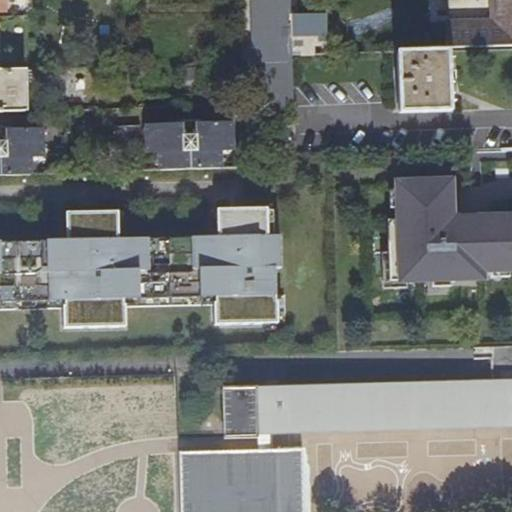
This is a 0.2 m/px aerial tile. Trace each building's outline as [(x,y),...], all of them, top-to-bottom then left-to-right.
[(260,63),(288,62),(286,0),(247,0),(249,63),(260,63)] [(511,0),(483,0),(484,20),(438,21),(438,48),(511,45),(511,0)] [(443,109),(442,50),(391,52),(392,85),(393,110),(443,109)] [(260,63),(260,106),(290,105),(288,62),(260,63)] [(0,112),(20,112),(20,68),(0,68),(0,112)] [(155,170),(216,168),(216,153),(228,153),(227,123),(195,124),(190,130),(190,136),(178,136),(178,128),(175,125),(141,125),(142,155),(154,155),(155,170)] [(271,145),(291,144),(290,126),(270,126),(271,145)] [(0,174),(26,173),(26,158),(37,158),(36,130),(6,130),(0,136),(0,142),(0,141),(0,174)] [(394,221),(383,222),(386,281),(477,277),(477,270),(511,268),(511,216),(448,219),(446,181),(392,183),(394,221)] [(0,301),(60,300),(61,305),(57,305),(58,328),(119,327),(119,303),(115,303),(115,299),(212,297),(212,301),(208,301),(208,325),(272,324),(271,302),(270,302),(269,269),(275,268),(275,236),(261,237),(261,210),(211,211),(212,238),(113,240),(112,213),(61,214),(61,241),(0,242),(0,301)] [(511,376),(493,377),(217,388),(220,438),(219,440),(251,439),(252,451),(175,453),(176,511),(301,511),(300,450),(263,451),(263,432),(511,424),(511,376)]
